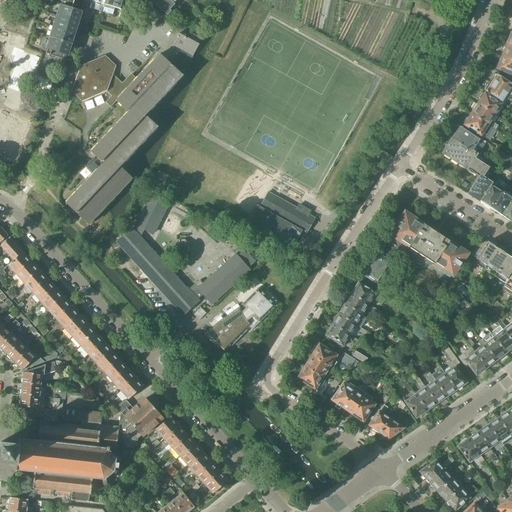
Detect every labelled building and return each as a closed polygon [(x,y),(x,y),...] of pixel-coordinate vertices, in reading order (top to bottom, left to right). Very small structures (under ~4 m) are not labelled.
[(45,53),(68,61),(69,61),(83,16),(86,7),(88,0),(58,0),(62,3),(61,4),(59,4),(49,37),(45,49),(47,49),(45,53)] [(103,7),(105,0),(91,0),(89,8),(93,9),(101,11),(102,7),(103,7)] [(105,0),(103,7),(101,14),(111,18),(115,7),(121,9),(120,13),(124,14),(128,2),(124,1),(124,0),(105,0)] [(176,0),(152,0),(152,1),(167,15),(176,6),(173,3),(176,0)] [(90,18),(93,9),(89,8),(86,7),(83,16),(90,18)] [(190,32),(187,37),(186,38),(199,44),(202,38),(190,32)] [(199,44),(186,38),(187,37),(179,33),(178,35),(172,45),(181,50),(193,55),(199,44)] [(511,47),(507,46),(503,53),(502,54),(502,56),(502,57),(511,61),(511,47)] [(182,76),(193,56),(193,55),(181,50),(172,60),(173,62),(170,64),(182,76)] [(119,167),(157,127),(146,117),(146,118),(144,116),(182,76),(170,64),(160,54),(138,77),(136,79),(132,75),(123,84),(115,76),(113,75),(116,66),(109,60),(106,57),(105,56),(96,60),(80,66),(71,91),(82,102),(106,92),(111,96),(106,102),(107,102),(111,106),(116,101),(126,111),(127,110),(128,112),(103,139),(91,151),(90,152),(95,156),(96,157),(91,162),(91,163),(98,169),(87,180),(65,203),(67,205),(80,217),(82,219),(88,225),(106,207),(132,178),(121,168),(121,169),(119,167)] [(511,61),(502,57),(502,58),(500,59),(498,62),(499,64),(499,65),(498,68),(497,69),(498,69),(500,70),(511,74),(511,61)] [(511,84),(496,74),(496,75),(495,74),(491,79),(493,81),(492,83),(511,96),(511,90),(510,89),(511,84)] [(511,96),(492,83),(490,86),(488,85),(484,90),(486,91),(485,92),(488,93),(505,104),(508,100),(511,102),(511,96)] [(484,95),(482,93),(479,98),(481,100),(478,104),(494,114),(500,104),(485,94),(484,95)] [(489,120),(494,114),(478,104),(478,105),(475,104),(472,109),(474,110),(471,114),(495,129),(497,125),(489,120)] [(496,130),(495,129),(471,114),(469,119),(466,117),(463,122),(465,124),(465,125),(480,135),(484,128),(489,131),(490,131),(494,134),(496,130)] [(0,156),(15,161),(27,124),(11,118),(11,121),(0,117),(0,156)] [(453,139),(477,154),(478,153),(476,152),(479,148),(481,149),(486,141),(462,126),(461,126),(457,134),(455,134),(453,137),(453,139)] [(489,162),(477,154),(453,139),(453,140),(451,140),(450,142),(450,144),(449,145),(447,145),(443,150),(444,152),(444,153),(480,177),(489,162)] [(505,160),(503,163),(504,164),(506,160),(511,163),(511,158),(499,151),(496,155),(505,160)] [(486,178),(490,173),(487,171),(491,164),(489,162),(480,177),(469,194),(480,202),(492,182),(486,178)] [(496,178),(492,182),(480,202),(491,209),(504,188),(497,184),(500,180),(496,178)] [(501,215),(511,198),(511,193),(504,188),(491,209),(501,215)] [(315,218),(268,192),(259,208),(302,230),(307,233),(315,218)] [(167,203),(162,201),(150,195),(135,225),(136,226),(131,229),(131,228),(117,241),(183,314),(198,301),(197,299),(202,294),(211,303),(249,269),(248,268),(255,261),(244,250),(237,256),(236,255),(204,284),(198,289),(194,284),(188,290),(187,288),(186,289),(139,238),(143,229),(152,234),(167,203)] [(511,222),(511,221),(511,198),(501,215),(511,222)] [(226,217),(205,207),(203,209),(202,211),(224,223),(226,217)] [(292,250),(302,230),(259,208),(257,207),(251,218),(260,223),(253,235),(255,236),(285,251),(288,253),(290,249),(292,250)] [(449,241),(449,240),(447,238),(444,238),(429,228),(427,225),(424,224),(423,224),(405,212),(390,234),(388,233),(375,252),(377,253),(364,274),(365,275),(364,277),(374,283),(375,281),(376,282),(390,262),(394,264),(406,246),(413,250),(412,254),(412,259),(415,262),(418,265),(422,265),(427,264),(427,263),(432,266),(433,264),(453,277),(468,254),(450,242),(449,241)] [(252,230),(249,228),(237,222),(234,227),(250,235),(252,230)] [(226,231),(224,235),(233,240),(235,235),(226,231)] [(18,256),(23,252),(22,251),(22,249),(19,246),(17,246),(9,237),(0,245),(13,260),(14,258),(16,256),(18,256)] [(476,259),(487,242),(482,239),(471,256),(476,259)] [(485,270),(498,249),(494,247),(487,242),(476,259),(474,263),(485,270)] [(240,245),(233,252),(236,255),(237,256),(244,250),(240,245)] [(260,246),(258,252),(266,256),(269,251),(260,246)] [(495,277),(509,256),(498,249),(485,270),(495,277)] [(13,260),(7,265),(8,266),(7,266),(15,274),(21,269),(22,267),(24,265),(26,265),(30,260),(30,258),(28,255),(26,255),(23,252),(18,256),(16,256),(14,258),(13,260)] [(505,284),(511,273),(511,258),(509,256),(495,277),(505,284)] [(21,269),(15,274),(12,277),(15,280),(16,280),(20,284),(22,284),(23,283),(23,284),(29,278),(30,276),(32,274),(34,274),(38,270),(38,269),(38,267),(35,264),(34,264),(30,260),(26,265),(24,265),(22,267),(21,269)] [(462,266),(444,295),(448,297),(466,269),(462,266)] [(29,278),(23,284),(31,292),(37,287),(38,285),(40,283),(42,283),(47,279),(46,278),(46,276),(43,273),(42,273),(38,270),(34,274),(32,274),(30,276),(29,278)] [(511,291),(511,273),(505,284),(503,286),(511,291)] [(37,287),(31,292),(39,301),(45,296),(46,294),(47,292),(50,292),(54,287),(54,285),(51,282),(50,282),(47,279),(42,283),(40,283),(38,285),(37,287)] [(204,284),(200,280),(194,284),(198,289),(204,284)] [(496,283),(491,280),(487,287),(492,290),(496,283)] [(383,291),(380,296),(375,293),(358,283),(351,294),(368,304),(372,298),(382,304),(385,299),(388,294),(383,291)] [(469,291),(459,284),(456,289),(466,296),(469,291)] [(57,291),(54,287),(50,292),(47,292),(46,294),(45,296),(39,301),(47,310),(53,305),(54,303),(56,301),(58,301),(62,296),(62,294),(60,291),(57,291)] [(234,311),(233,311),(250,328),(252,330),(276,306),(275,305),(275,301),(272,298),(268,298),(258,288),(241,305),(246,309),(243,312),(239,307),(234,310),(234,311)] [(368,304),(352,294),(349,298),(348,299),(345,302),(346,304),(345,304),(362,315),(368,304)] [(458,303),(464,299),(460,294),(454,298),(458,303)] [(53,305),(47,310),(55,319),(61,314),(62,312),(64,310),(66,310),(71,305),(70,305),(70,303),(68,300),(66,300),(62,296),(58,301),(56,301),(54,303),(53,305)] [(450,301),(447,307),(452,310),(455,308),(450,301)] [(366,318),(362,315),(345,304),(343,309),(341,309),(339,312),(340,314),(339,315),(355,325),(360,328),(366,318)] [(73,309),(71,305),(66,310),(64,310),(62,312),(61,314),(55,319),(63,328),(69,323),(70,321),(72,319),(74,319),(79,314),(78,314),(78,312),(76,308),(73,309)] [(447,307),(443,313),(449,317),(453,311),(452,310),(447,307)] [(200,308),(194,315),(199,320),(206,313),(200,308)] [(216,324),(205,335),(213,343),(215,345),(224,354),(233,345),(232,345),(246,331),(247,331),(250,328),(233,311),(216,324)] [(82,318),(79,314),(74,319),(72,319),(70,321),(69,323),(63,328),(71,337),(77,332),(78,330),(80,328),(82,328),(87,323),(86,323),(86,320),(84,317),(82,318)] [(355,325),(339,315),(336,319),(335,319),(333,323),(333,324),(333,325),(349,335),(355,325)] [(511,322),(506,327),(497,316),(494,319),(502,330),(511,342),(511,322)] [(29,322),(25,318),(21,322),(26,326),(29,322)] [(8,330),(3,325),(0,328),(0,342),(1,342),(2,343),(4,342),(5,341),(5,339),(11,333),(20,324),(15,319),(8,326),(10,328),(8,330)] [(444,325),(439,319),(435,326),(438,329),(444,325)] [(77,332),(71,337),(79,346),(85,340),(86,339),(88,337),(90,336),(95,332),(93,330),(93,328),(91,326),(90,326),(87,323),(82,328),(80,328),(78,330),(77,332)] [(343,345),(349,335),(333,325),(330,329),(329,329),(326,333),(327,334),(326,335),(343,345)] [(369,333),(361,328),(358,331),(367,337),(369,333)] [(511,342),(502,330),(493,337),(505,353),(511,347),(511,342)] [(98,336),(95,332),(90,336),(88,337),(86,339),(85,340),(79,346),(87,355),(93,349),(94,347),(96,346),(98,345),(102,341),(102,338),(100,335),(98,336)] [(1,342),(0,342),(0,348),(5,353),(9,349),(10,350),(11,350),(13,348),(13,346),(19,340),(11,333),(5,339),(5,341),(4,342),(2,343),(1,342)] [(505,353),(493,337),(484,344),(496,360),(500,357),(501,357),(505,355),(505,353)] [(27,348),(19,340),(13,346),(13,348),(11,350),(10,350),(9,349),(5,353),(13,361),(17,357),(18,358),(19,357),(21,356),(21,354),(27,348)] [(105,344),(102,341),(98,345),(96,346),(94,347),(93,349),(87,355),(95,364),(101,358),(102,357),(104,355),(106,354),(111,350),(110,349),(110,347),(107,344),(105,344)] [(496,360),(484,344),(474,352),(486,367),(490,364),(492,365),(495,362),(495,361),(496,360)] [(337,356),(319,345),(315,351),(314,351),(312,353),(313,355),(312,356),(332,369),(336,362),(334,361),(337,356)] [(17,357),(13,361),(22,369),(56,357),(57,353),(54,351),(54,352),(49,354),(49,355),(40,358),(29,347),(27,348),(21,354),(21,356),(19,357),(18,358),(17,357)] [(453,364),(458,361),(448,347),(443,351),(453,364)] [(114,353),(111,350),(106,354),(104,355),(102,357),(101,358),(95,364),(103,373),(109,367),(110,366),(112,364),(114,363),(119,359),(118,358),(118,356),(115,353),(114,353)] [(367,358),(355,350),(352,356),(364,363),(367,358)] [(486,367),(474,351),(465,358),(462,354),(458,357),(466,366),(468,364),(476,374),(486,367)] [(351,365),(354,359),(343,352),(339,358),(343,360),(341,362),(349,368),(351,365)] [(332,369),(312,356),(311,357),(309,358),(308,360),(308,362),(305,367),(323,378),(325,374),(328,376),(332,369)] [(109,367),(103,373),(100,375),(104,379),(107,377),(111,381),(117,376),(118,374),(120,373),(122,372),(127,368),(126,367),(126,365),(123,362),(122,362),(119,359),(114,363),(112,364),(110,366),(109,367)] [(23,372),(22,384),(27,385),(27,384),(29,383),(31,384),(32,384),(42,385),(44,374),(56,371),(55,367),(61,367),(61,365),(56,360),(23,372)] [(63,361),(63,362),(62,368),(66,373),(70,369),(63,361)] [(445,373),(456,389),(466,382),(454,366),(445,373)] [(325,379),(323,378),(305,367),(304,368),(303,369),(301,371),(302,373),(298,378),(302,381),(308,385),(314,389),(317,384),(320,386),(325,379)] [(130,381),(134,376),(134,374),(131,371),(129,371),(127,368),(122,372),(120,373),(118,374),(117,376),(111,381),(107,385),(110,388),(114,384),(120,390),(125,385),(126,383),(127,382),(130,381)] [(456,390),(444,373),(435,380),(446,396),(447,396),(448,396),(452,394),(452,392),(456,390)] [(427,378),(430,383),(424,386),(436,403),(445,396),(434,380),(431,375),(427,377),(427,378)] [(138,380),(134,376),(130,381),(127,382),(126,383),(125,385),(120,390),(128,399),(142,385),(142,384),(142,383),(140,380),(138,380)] [(436,403),(425,387),(418,377),(414,380),(421,390),(415,394),(426,410),(427,410),(428,410),(432,408),(432,406),(436,403)] [(332,383),(331,383),(325,392),(330,395),(338,384),(333,381),(332,383)] [(342,407),(356,387),(349,382),(347,386),(343,383),(332,400),(337,404),(337,405),(339,407),(341,406),(342,407)] [(386,394),(391,386),(386,382),(381,390),(386,394)] [(27,385),(22,384),(21,396),(26,396),(26,395),(28,395),(30,395),(31,396),(39,397),(44,397),(45,386),(42,385),(32,384),(31,384),(29,383),(27,384),(27,385)] [(101,391),(96,385),(94,384),(91,387),(97,394),(101,391)] [(352,414),(366,394),(356,387),(342,407),(344,408),(344,410),(346,411),(348,411),(352,414)] [(373,398),(366,394),(352,414),(354,415),(354,417),(356,418),(358,418),(363,421),(374,405),(371,402),(373,398)] [(426,410),(415,394),(405,401),(416,417),(417,417),(419,417),(422,415),(422,413),(426,410)] [(26,396),(21,396),(19,406),(37,408),(39,397),(31,396),(30,395),(28,395),(26,395),(26,396)] [(0,441),(0,461),(15,464),(15,466),(10,470),(12,474),(18,469),(33,471),(32,484),(27,488),(30,491),(32,489),(35,494),(36,493),(52,495),(53,493),(68,495),(68,497),(71,497),(70,500),(88,501),(89,494),(90,494),(90,491),(93,492),(98,488),(98,483),(95,480),(91,481),(92,478),(101,479),(102,482),(106,481),(105,478),(112,472),(119,476),(120,473),(114,469),(115,456),(118,432),(124,433),(124,438),(124,444),(125,444),(126,447),(133,447),(134,445),(136,443),(137,438),(141,435),(141,436),(162,417),(155,409),(158,406),(154,401),(150,404),(145,398),(134,408),(125,399),(116,408),(120,412),(118,426),(100,424),(101,418),(102,412),(61,407),(60,419),(60,420),(77,422),(82,422),(82,425),(60,423),(60,422),(59,421),(56,415),(50,415),(46,420),(44,418),(39,421),(37,420),(34,422),(38,427),(37,440),(21,438),(17,433),(14,436),(18,441),(18,444),(0,441)] [(379,433),(390,417),(383,413),(387,407),(383,404),(378,411),(379,411),(369,425),(372,427),(371,428),(379,433)] [(511,432),(511,417),(508,412),(504,415),(503,414),(499,417),(499,418),(498,419),(509,434),(511,432)] [(173,430),(178,425),(175,421),(175,419),(172,416),(170,416),(155,429),(163,438),(168,434),(171,433),(172,431),(173,430)] [(390,417),(379,433),(386,439),(387,437),(388,438),(405,425),(403,424),(397,420),(396,421),(390,417)] [(509,434),(498,419),(498,418),(488,425),(500,441),(509,434)] [(168,434),(163,438),(171,447),(176,443),(178,442),(180,441),(181,439),(186,434),(178,425),(173,430),(172,431),(171,433),(168,434)] [(500,441),(488,425),(484,428),(483,428),(479,430),(479,432),(490,448),(500,441)] [(490,448),(479,432),(474,435),(473,435),(470,437),(470,439),(469,439),(480,455),(490,448)] [(187,434),(186,434),(181,439),(180,441),(178,442),(176,443),(171,447),(179,456),(184,451),(187,451),(188,449),(189,447),(194,443),(191,440),(191,437),(188,434),(187,434)] [(480,455),(469,439),(465,442),(463,442),(460,444),(460,446),(458,446),(470,462),(480,455)] [(196,443),(194,443),(189,447),(188,449),(187,451),(184,451),(179,456),(187,465),(192,460),(194,460),(196,459),(197,456),(202,452),(199,448),(199,446),(196,443)] [(205,452),(202,452),(197,456),(196,459),(194,460),(192,460),(187,465),(195,474),(201,469),(203,469),(204,467),(205,465),(210,460),(207,456),(207,454),(205,452)] [(437,460),(420,472),(422,474),(422,475),(425,479),(426,478),(430,482),(445,469),(454,461),(450,457),(441,465),(437,460)] [(201,469),(195,474),(203,483),(208,478),(210,478),(212,476),(213,474),(218,469),(215,466),(215,464),(212,461),(211,461),(210,460),(205,465),(204,467),(203,469),(201,469)] [(167,467),(164,469),(164,470),(173,479),(175,476),(167,467)] [(218,470),(218,469),(213,474),(212,476),(210,478),(208,478),(203,483),(213,493),(219,487),(220,487),(222,485),(227,480),(223,475),(223,473),(220,470),(218,470)] [(453,478),(445,469),(430,482),(438,491),(453,478)] [(175,476),(173,479),(181,486),(184,483),(176,475),(175,476)] [(468,475),(462,480),(465,483),(471,478),(468,475)] [(167,476),(159,482),(162,486),(170,479),(167,476)] [(446,501),(461,487),(453,478),(438,491),(439,492),(438,494),(441,497),(443,497),(446,501)] [(162,486),(159,482),(150,489),(154,493),(162,486),(161,486),(162,486)] [(466,492),(461,487),(446,501),(447,502),(447,503),(450,506),(451,506),(455,510),(477,491),(473,486),(466,492)] [(492,492),(487,486),(482,490),(487,496),(492,492)] [(187,511),(194,507),(182,492),(173,500),(178,506),(178,507),(179,509),(180,510),(182,509),(183,511),(187,511)] [(18,510),(26,511),(33,511),(40,511),(41,508),(26,506),(27,499),(11,497),(11,495),(9,495),(8,508),(13,509),(13,510),(15,511),(16,511),(18,510)] [(143,501),(140,498),(133,503),(137,508),(140,505),(139,504),(143,501)] [(178,506),(173,500),(164,507),(168,511),(183,511),(182,509),(180,510),(179,509),(178,507),(178,506)] [(511,511),(511,504),(508,500),(498,508),(501,511),(511,511)]
